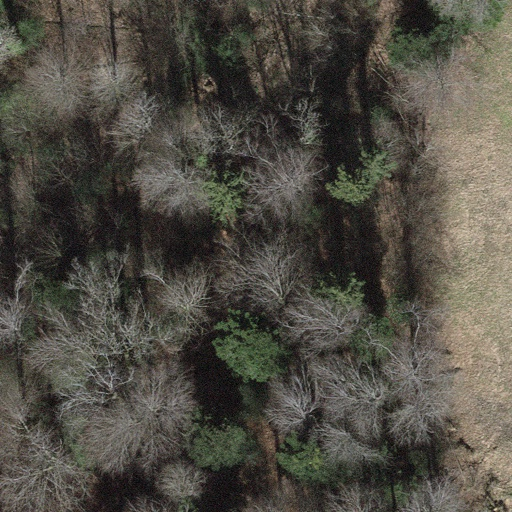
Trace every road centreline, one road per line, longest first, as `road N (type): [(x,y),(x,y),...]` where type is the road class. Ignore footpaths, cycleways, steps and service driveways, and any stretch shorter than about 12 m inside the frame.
road 1 (track): [(331,0),(272,93),(170,454),(104,511)]
road 2 (track): [(61,511),(0,402)]
